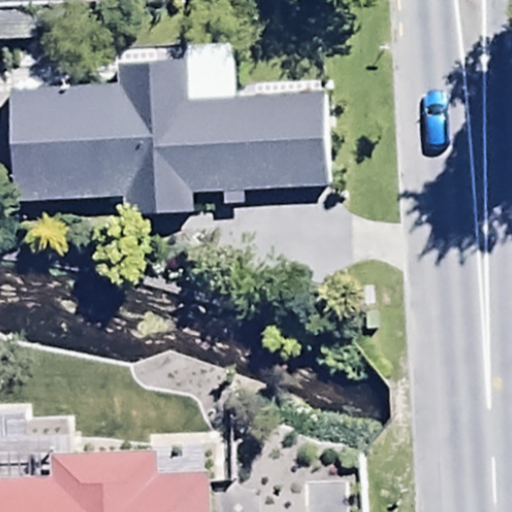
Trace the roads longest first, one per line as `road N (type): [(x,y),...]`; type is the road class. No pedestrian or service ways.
road 1 (secondary): [(468,111),(490,511)]
road 2 (secondary): [(468,111),(418,0)]
